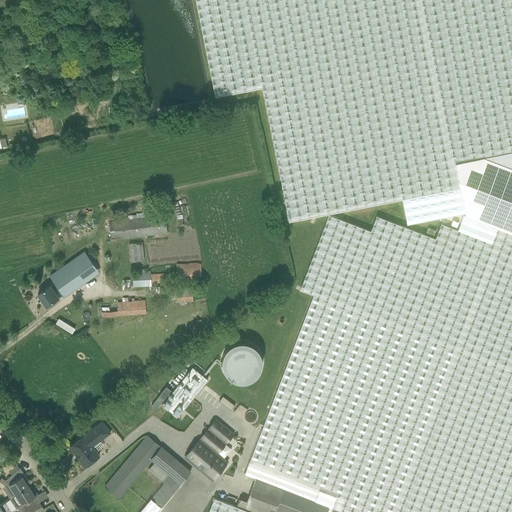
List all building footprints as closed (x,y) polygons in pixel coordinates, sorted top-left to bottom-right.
[(455,162),(511,150),(511,0),(195,0),(215,97),(262,87),(289,222),(402,199),(407,224),(465,213),(455,162)] [(511,150),(455,162),(465,213),(466,217),(497,228),(511,233),(511,150)] [(511,511),(511,233),(497,228),(466,217),(462,216),(457,230),(441,223),(435,238),(376,216),(371,231),(328,215),(300,290),(314,295),(259,435),(244,474),(255,478),(247,501),(240,499),(238,506),(214,498),(208,511),(511,511)] [(165,216),(127,221),(127,217),(117,218),(117,222),(109,223),(111,239),(146,235),(147,238),(158,237),(158,234),(167,233),(165,216)] [(428,228),(426,233),(434,236),(436,231),(428,228)] [(143,242),(129,242),(130,261),(144,260),(143,242)] [(49,286),(38,294),(46,306),(58,298),(63,294),(63,295),(97,272),(84,254),(51,277),(59,288),(53,292),(49,286)] [(177,264),(177,279),(201,279),(201,263),(177,264)] [(131,286),(150,285),(149,271),(130,272),(131,286)] [(150,274),(151,283),(166,282),(166,273),(150,274)] [(192,287),(175,288),(175,302),(193,301),(192,287)] [(102,316),(102,317),(146,314),(145,300),(134,301),(134,298),(122,299),(122,301),(101,303),(101,305),(97,305),(98,316),(102,316)] [(72,333),(75,328),(58,317),(55,323),(72,333)] [(231,349),(222,349),(222,379),(254,378),(254,343),(231,343),(231,349)] [(159,396),(164,400),(165,401),(162,404),(169,411),(177,417),(208,379),(192,367),(177,386),(172,392),(166,387),(159,396)] [(156,409),(163,400),(159,396),(151,406),(156,409)] [(235,406),(223,396),(219,401),(231,410),(235,406)] [(99,456),(92,448),(111,433),(102,421),(69,447),(85,467),(99,456)] [(228,461),(224,458),(231,449),(225,444),(226,443),(208,429),(184,457),(213,480),(228,461)] [(151,459),(155,463),(148,471),(164,484),(152,499),(161,507),(191,472),(148,436),(104,487),(119,498),(151,459)] [(4,489),(10,498),(28,486),(25,481),(27,479),(19,468),(6,480),(7,481),(3,488),(4,489)] [(19,511),(21,511),(25,510),(38,503),(34,497),(38,495),(34,490),(32,492),(28,486),(10,498),(16,509),(17,508),(19,511)] [(156,511),(161,507),(152,499),(140,511),(156,511)] [(39,511),(44,509),(43,509),(40,502),(38,503),(25,510),(25,511),(39,511)]
